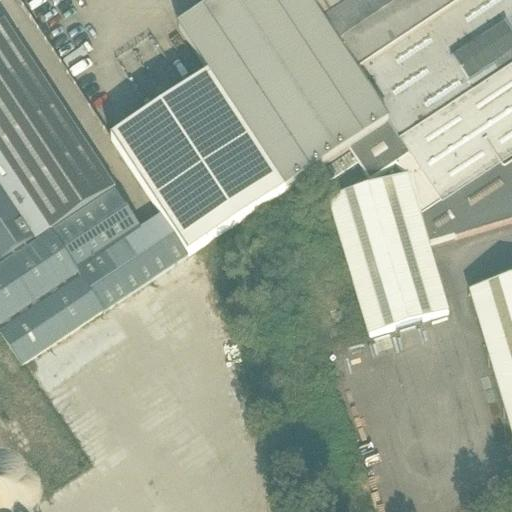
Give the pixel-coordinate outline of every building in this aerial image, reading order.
[(319,174),(319,173),(349,154),(388,128),(355,78),(303,0),(225,0),(179,31),(210,77),(288,195),(319,174)] [(303,0),(355,78),(429,29),(473,0),(303,0)] [(511,0),(473,0),(429,29),(355,78),(388,128),(349,154),(350,156),(322,174),(329,185),(357,167),(369,186),(395,169),(408,179),(410,179),(430,248),(455,241),(456,244),(511,226),(511,0)] [(0,155),(51,233),(114,191),(4,24),(0,26),(0,155)] [(120,137),(111,143),(161,218),(160,219),(188,261),(288,195),(210,77),(120,137)] [(0,265),(51,233),(0,155),(0,265)] [(408,180),(328,203),(369,340),(374,338),(376,345),(386,342),(384,335),(448,316),(432,262),(428,248),(430,248),(410,179),(408,179),(408,180)] [(104,316),(188,261),(160,219),(141,232),(116,194),(52,236),(103,315),(104,316)] [(103,315),(52,236),(51,236),(0,270),(0,328),(10,322),(13,326),(0,334),(0,335),(22,369),(103,315)] [(0,395),(0,511),(188,511),(178,496),(181,495),(180,493),(190,487),(191,488),(197,484),(196,483),(206,476),(207,477),(210,475),(233,511),(248,511),(274,495),(205,262),(204,261),(0,395)] [(511,282),(470,295),(511,436),(511,282)]
